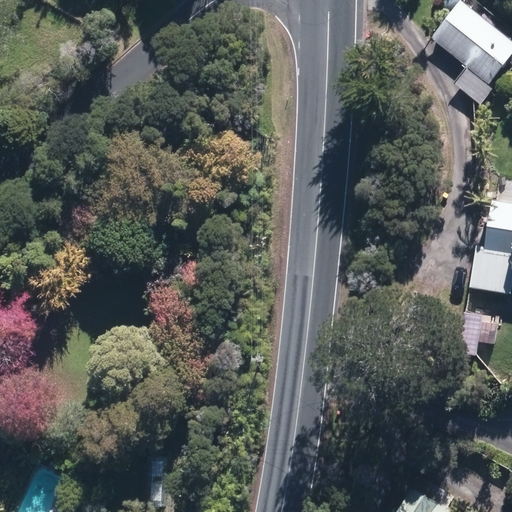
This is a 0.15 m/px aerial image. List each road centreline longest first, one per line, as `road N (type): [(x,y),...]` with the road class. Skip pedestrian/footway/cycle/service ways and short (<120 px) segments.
road 1 (tertiary): [(329,0),(318,210),(278,511)]
road 2 (residential): [(0,195),(214,0)]
